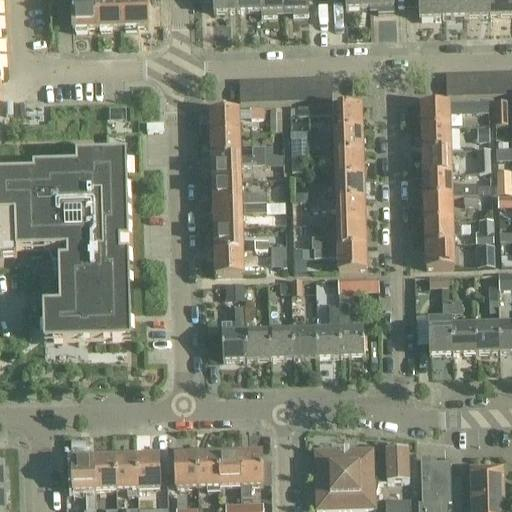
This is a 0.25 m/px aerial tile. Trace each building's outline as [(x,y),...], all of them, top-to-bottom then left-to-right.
[(0,0),(0,264),(1,264),(14,263),(15,263),(17,263),(16,254),(16,238),(27,238),(27,249),(56,248),(70,248),(70,249),(67,249),(67,250),(67,273),(71,273),(71,278),(67,278),(68,302),(72,301),(72,307),(68,307),(69,330),(72,330),(73,345),(73,346),(95,345),(133,344),(133,323),(132,317),(130,227),(129,204),(128,160),(76,161),(76,172),(0,179),(0,86),(0,87),(0,83),(0,0)] [(98,33),(97,3),(96,3),(96,0),(84,0),(84,4),(71,4),(72,34),(75,34),(75,37),(87,37),(86,34),(98,33)] [(108,0),(109,3),(97,3),(98,33),(100,33),(100,36),(111,36),(111,33),(123,33),(122,2),(122,0),(108,0)] [(133,0),(134,2),(122,2),(123,33),(125,33),(125,35),(136,35),(136,32),(148,32),(147,1),(146,1),(145,0),(133,0)] [(213,18),(238,17),(237,0),(200,0),(201,6),(213,5),(213,18)] [(237,0),(238,17),(261,16),(260,0),(237,0)] [(284,0),(260,0),(261,16),(261,21),(277,21),(276,16),(285,15),(284,0)] [(284,0),(285,15),(308,15),(307,0),(284,0)] [(368,0),(332,0),(332,1),(345,0),(345,14),(369,13),(368,0)] [(393,0),(368,0),(369,13),(393,12),(393,0)] [(419,23),(442,22),(441,0),(405,0),(406,11),(419,11),(419,23)] [(464,0),(441,0),(442,22),(465,22),(464,0)] [(464,0),(465,22),(489,21),(488,0),(464,0)] [(511,0),(488,0),(489,21),(511,20),(511,0)] [(503,99),(511,98),(511,75),(502,76),(503,99)] [(492,100),(503,99),(502,76),(491,77),(492,100)] [(458,101),(469,100),(468,77),(457,78),(458,101)] [(469,100),(480,100),(480,77),(468,77),(469,100)] [(480,100),(492,100),(491,77),(480,77),(480,100)] [(446,101),(458,101),(457,78),(446,78),(446,101)] [(307,106),(319,105),(318,82),(307,83),(307,106)] [(318,82),(319,105),(332,105),(331,82),(318,82)] [(285,106),(284,83),(273,84),(273,107),(285,106)] [(296,106),(295,83),(284,83),(285,106),(296,106)] [(295,83),(296,106),(307,106),(307,83),(295,83)] [(240,108),(251,108),(250,84),(239,85),(240,108)] [(251,108),(262,107),(261,84),(250,84),(251,108)] [(262,107),(273,107),(273,84),(261,84),(262,107)] [(508,130),(507,106),(494,106),(495,130),(508,130)] [(422,109),(422,133),(450,133),(450,118),(475,117),(475,120),(489,119),(489,107),(422,109)] [(362,109),(299,111),(300,121),(334,120),(334,135),(363,134),(362,109)] [(210,114),(211,139),(240,138),(239,113),(210,114)] [(264,113),(250,113),(250,124),(264,124),(264,114),(264,113)] [(282,136),(282,118),(269,118),(270,137),(282,136)] [(451,155),(450,133),(422,133),(423,156),(451,155)] [(489,133),(477,133),(477,147),(489,147),(489,133)] [(334,135),(335,158),(364,158),(363,134),(334,135)] [(211,139),(212,162),(240,161),(240,138),(211,139)] [(292,160),(302,159),(301,144),(291,145),(292,160)] [(252,152),(252,161),(264,160),(272,160),(272,151),(252,152)] [(490,154),(476,155),(477,178),(490,178),(490,154)] [(496,154),(496,166),(511,166),(511,165),(511,154),(508,154),(498,154),(496,154)] [(423,156),(424,180),(452,179),(451,155),(423,156)] [(335,158),(336,182),(364,181),(364,158),(335,158)] [(303,175),(302,159),(292,160),(292,176),(303,175)] [(252,161),(240,161),(212,162),(213,186),(241,185),(241,171),(265,171),(264,160),(252,161)] [(452,192),(452,179),(424,180),(424,203),(452,202),(463,202),(477,202),(477,191),(452,192)] [(336,182),(336,206),(365,205),(364,181),(336,182)] [(242,198),(241,185),(213,186),(213,210),(266,208),(266,198),(242,198)] [(309,206),(308,197),(295,198),(295,206),(309,206)] [(311,207),(325,206),(324,197),(310,197),(311,207)] [(511,200),(498,201),(499,213),(511,212),(511,200)] [(424,203),(425,226),(453,226),(452,202),(424,203)] [(478,211),(477,202),(463,202),(464,211),(478,211)] [(366,228),(365,205),(336,206),(325,206),(311,207),(311,217),(337,216),(337,229),(366,228)] [(213,210),(214,233),(243,232),(242,218),(285,217),(285,208),(266,208),(213,210)] [(454,248),(453,226),(425,226),(426,249),(454,248)] [(313,253),(366,251),(366,228),(337,229),(337,243),(313,244),(313,253)] [(214,233),(215,256),(243,255),(243,232),(214,233)] [(511,246),(511,237),(500,238),(501,247),(511,246)] [(493,238),(478,239),(479,247),(493,247),(493,238)] [(254,255),(268,254),(267,245),(254,246),(254,255)] [(454,248),(426,249),(426,272),(454,271),(454,248)] [(287,273),(286,251),(271,251),(271,270),(287,273)] [(367,274),(366,251),(313,253),(313,254),(313,263),(338,263),(338,275),(367,274)] [(494,252),(477,253),(477,258),(478,272),(495,272),(494,252)] [(313,253),(293,253),(294,264),(313,263),(313,254),(313,253)] [(268,265),(268,254),(254,255),(255,265),(268,265)] [(244,279),(243,255),(215,256),(215,279),(244,279)] [(511,279),(499,280),(499,295),(511,294),(511,279)] [(452,320),(451,306),(450,281),(429,282),(429,294),(441,293),(442,319),(428,319),(429,360),(453,359),(452,330),(452,320)] [(302,301),(301,286),(292,287),(293,302),(302,301)] [(290,287),(279,288),(280,298),(290,298),(290,287)] [(243,302),(242,290),(226,291),(227,303),(243,302)] [(498,290),(488,291),(489,319),(498,319),(498,312),(498,290)] [(245,313),(254,312),(254,307),(252,303),(251,303),(245,303),(245,313)] [(461,306),(451,306),(452,320),(462,320),(461,306)] [(330,335),(316,335),(317,363),(340,363),(339,310),(338,310),(338,308),(329,309),(330,335)] [(348,310),(339,310),(340,363),(364,362),(363,334),(350,334),(350,322),(349,322),(348,310)] [(254,312),(245,313),(245,327),(255,326),(254,312)] [(500,358),(511,357),(511,327),(508,328),(507,312),(498,312),(498,319),(499,328),(500,358)] [(235,327),(245,327),(245,313),(235,313),(235,327)] [(475,329),(476,359),(500,358),(499,328),(475,329)] [(453,359),(476,359),(475,329),(452,330),(453,359)] [(316,335),(293,336),(294,364),(317,363),(316,335)] [(269,337),(270,365),(294,364),(293,336),(269,337)] [(247,365),(246,337),(222,338),(223,366),(247,365)] [(247,365),(270,365),(269,337),(246,337),(247,365)] [(374,511),(374,500),(379,488),(378,456),(374,456),(374,453),(314,455),(315,511),(374,511)] [(408,455),(378,456),(379,488),(409,487),(408,455)] [(262,457),(240,458),(242,492),(263,491),(262,457)] [(240,458),(219,459),(220,493),(242,492),(240,458)] [(176,494),(198,494),(197,459),(175,460),(176,494)] [(220,493),(219,459),(197,459),(198,494),(206,493),(207,496),(220,496),(220,493)] [(117,496),(138,495),(137,461),(116,462),(117,496)] [(159,461),(137,461),(138,495),(160,495),(159,461)] [(94,463),(95,497),(117,496),(116,462),(94,463)] [(422,508),(418,508),(418,511),(448,511),(449,509),(451,509),(450,478),(450,467),(429,468),(429,471),(422,471),(422,462),(421,462),(422,508)] [(94,463),(72,463),(73,497),(85,497),(85,511),(95,511),(95,497),(94,463)] [(492,476),(492,475),(491,475),(491,476),(483,477),(483,475),(481,475),(481,477),(471,477),(471,511),(504,511),(504,484),(503,484),(503,476),(501,476),(492,476)] [(189,511),(189,498),(176,499),(175,511),(189,511)]
